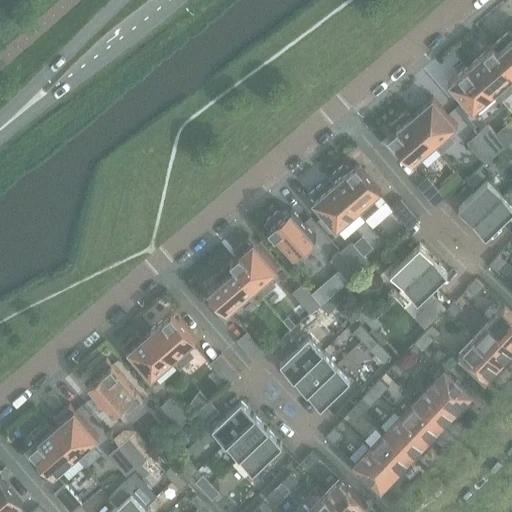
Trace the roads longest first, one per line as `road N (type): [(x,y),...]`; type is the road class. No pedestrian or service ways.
road 1 (residential): [(150,266),(337,108)]
road 2 (residential): [(337,108),(481,272)]
road 3 (secondary): [(7,125),(177,0)]
road 4 (residential): [(0,395),(150,266)]
road 5 (secondary): [(123,0),(45,75),(7,125)]
road 6 (residential): [(337,108),(460,0)]
road 7 (residential): [(245,370),(150,266)]
road 8 (residential): [(427,511),(511,425)]
